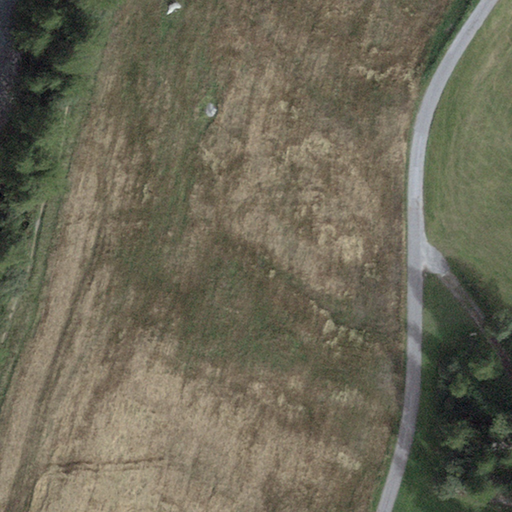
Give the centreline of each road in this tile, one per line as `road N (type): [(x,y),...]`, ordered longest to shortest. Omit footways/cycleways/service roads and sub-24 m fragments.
road 1 (track): [(385,511),(412,384),(415,147),(441,74),(490,0)]
road 2 (track): [(417,247),(511,368)]
